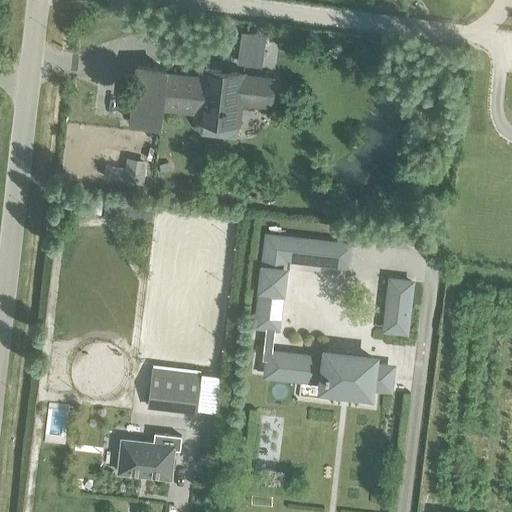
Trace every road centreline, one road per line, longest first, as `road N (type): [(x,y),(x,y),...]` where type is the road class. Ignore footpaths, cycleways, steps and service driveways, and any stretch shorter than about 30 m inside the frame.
road 1 (track): [(193,421),(136,402),(130,353),(139,275),(111,223),(62,224),(31,511)]
road 2 (residential): [(0,328),(37,0)]
road 3 (residential): [(433,272),(401,511)]
